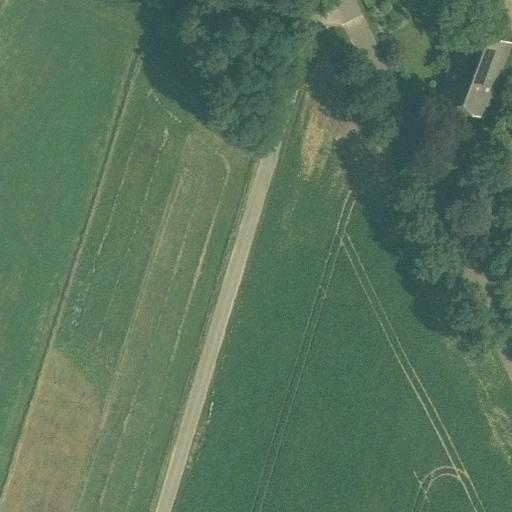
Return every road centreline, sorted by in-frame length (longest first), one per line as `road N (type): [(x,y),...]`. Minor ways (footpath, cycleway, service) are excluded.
road 1 (unclassified): [(165,511),(329,0)]
road 2 (unclassified): [(511,347),(339,0)]
